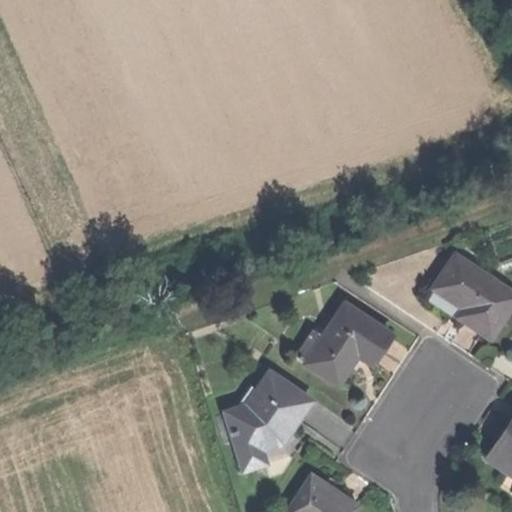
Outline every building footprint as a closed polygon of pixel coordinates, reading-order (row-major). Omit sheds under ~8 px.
[(456,330),(472,346),(506,309),(451,258),(424,287),(451,312),(444,320),(456,330)] [(306,363),(338,383),(357,354),(373,363),(381,350),(390,336),(343,305),(306,363)] [(224,413),(241,471),(263,465),(256,442),(295,428),(301,418),(311,401),(267,374),(256,390),(250,386),(240,401),(245,405),(224,413)] [(488,456),(511,471),(511,422),(510,425),(511,425),(511,430),(509,435),(505,441),(501,438),(488,456)] [(286,511),(351,511),(356,504),(331,489),(309,475),(286,511)]
